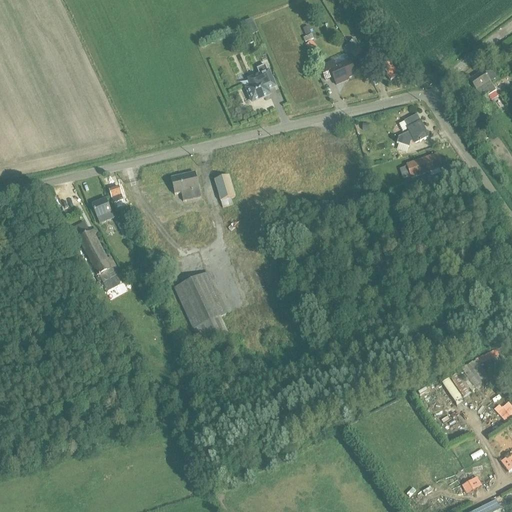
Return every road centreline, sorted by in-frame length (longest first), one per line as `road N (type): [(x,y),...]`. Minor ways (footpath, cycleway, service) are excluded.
road 1 (residential): [(0,192),(407,97),(430,99)]
road 2 (residential): [(430,99),(511,216)]
